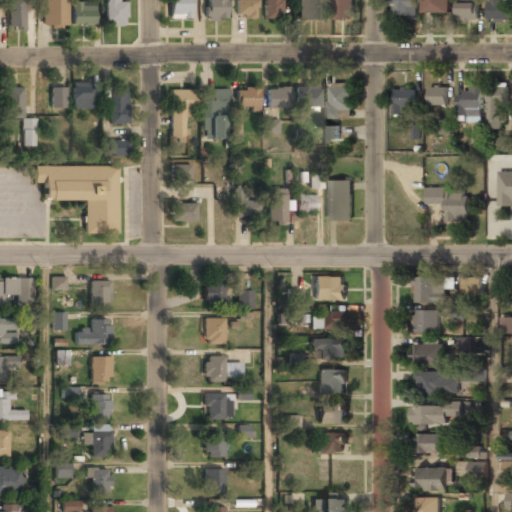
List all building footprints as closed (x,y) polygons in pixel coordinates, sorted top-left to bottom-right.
[(24,31),(24,0),(9,0),(9,31),(24,31)] [(40,0),(40,29),(66,29),(66,0),(40,0)] [(126,3),(118,3),(118,0),(105,0),(105,26),(126,26),(126,3)] [(191,0),(170,0),(170,19),(191,19),(191,0)] [(225,21),(225,0),(206,0),(206,21),(225,21)] [(263,0),(263,20),(280,20),(280,0),(263,0)] [(297,0),(297,22),(326,22),(326,0),(297,0)] [(334,0),(334,19),(353,19),(353,0),(334,0)] [(417,16),(417,0),(394,0),(394,16),(417,16)] [(452,14),(452,0),(425,0),(425,14),(452,14)] [(477,0),(459,0),(459,21),(477,21),(477,0)] [(488,0),(488,20),(510,20),(510,0),(488,0)] [(255,19),(255,1),(236,1),(236,19),(255,19)] [(93,3),(71,3),(71,26),(93,26),(93,3)] [(71,84),(71,110),(92,110),(92,84),(71,84)] [(342,118),(342,111),(352,111),(352,85),(329,85),(329,118),(342,118)] [(5,118),(21,118),(21,147),(34,147),(35,119),(22,119),(23,86),(5,86),(5,118)] [(298,109),(320,109),(320,87),(298,87),(298,109)] [(447,87),(429,87),(429,106),(447,106),(447,87)] [(488,129),(507,129),(507,87),(488,87),(488,129)] [(49,110),(65,110),(65,88),(49,88),(49,110)] [(258,89),(236,89),(236,110),(258,110),(258,89)] [(266,110),(289,110),(289,89),(266,89),(266,110)] [(414,115),(414,89),(394,89),(394,115),(414,115)] [(202,140),(226,140),(226,90),(202,90),(202,140)] [(457,118),(482,118),(482,90),(457,90),(457,118)] [(170,91),(170,138),(186,138),(186,110),(194,110),(194,91),(170,91)] [(107,92),(107,126),(127,126),(127,92),(107,92)] [(452,120),(435,120),(435,134),(453,134),(452,120)] [(277,122),(263,122),(263,134),(277,134),(277,122)] [(326,142),(339,142),(339,127),(326,127),(326,142)] [(511,137),(497,137),(497,151),(511,150),(511,137)] [(102,142),(102,157),(126,157),(126,142),(102,142)] [(171,183),(189,183),(189,165),(171,165),(171,183)] [(32,166),(116,166),(116,234),(83,234),(83,200),(42,200),(42,183),(32,183),(32,166)] [(511,206),(511,173),(499,173),(499,206),(511,206)] [(321,189),(322,177),(310,176),(309,188),(321,189)] [(351,181),(326,181),(326,220),(351,220),(351,181)] [(233,188),(232,217),(259,218),(259,200),(241,199),(241,188),(233,188)] [(446,222),(468,222),(467,188),(427,188),(427,205),(446,204),(446,222)] [(285,193),(268,193),(268,227),(285,227),(285,193)] [(315,196),(296,196),(296,213),(315,213),(315,196)] [(170,223),(195,223),(195,204),(170,204),(170,223)] [(65,277),(50,277),(51,291),(65,291),(65,277)] [(313,277),(313,300),(346,300),(346,277),(313,277)] [(442,303),(442,277),(414,277),(414,303),(442,303)] [(461,277),(462,296),(468,296),(469,306),(484,306),(483,277),(461,277)] [(0,307),(5,308),(5,297),(18,297),(18,302),(29,302),(30,280),(0,279),(0,307)] [(108,282),(88,282),(88,307),(108,307),(108,282)] [(202,305),(222,305),(222,283),(202,283),(202,305)] [(302,289),(283,289),(283,303),(302,304),(302,289)] [(251,310),(251,291),(235,291),(235,310),(251,310)] [(464,307),(452,307),(452,319),(464,319),(464,307)] [(345,311),(309,311),(309,331),(345,331),(345,311)] [(439,334),(439,311),(414,311),(414,334),(439,334)] [(65,313),(51,312),(51,330),(64,330),(65,313)] [(511,317),(502,317),(502,334),(511,334),(511,317)] [(4,334),(4,318),(0,318),(0,345),(15,345),(15,334),(4,334)] [(201,345),(222,345),(222,319),(201,319),(201,345)] [(109,321),(88,321),(88,332),(73,332),(73,346),(109,346),(109,321)] [(472,337),(461,337),(461,352),(473,352),(472,337)] [(347,339),(310,339),(310,358),(347,358),(347,339)] [(445,365),(445,345),(415,345),(415,365),(445,365)] [(67,350),(54,351),(55,366),(68,366),(67,350)] [(2,368),(17,368),(17,357),(0,357),(0,383),(2,383),(2,368)] [(88,384),(109,384),(109,358),(88,358),(88,384)] [(240,365),(222,365),(222,358),(202,358),(202,381),(240,381),(240,365)] [(511,382),(511,366),(503,367),(503,382),(511,382)] [(483,381),(483,368),(463,368),(463,381),(483,381)] [(345,371),(317,371),(317,395),(345,395),(345,371)] [(416,373),(416,394),(458,394),(458,373),(416,373)] [(78,399),(78,387),(59,388),(60,399),(78,399)] [(248,400),(248,389),(237,389),(237,400),(248,400)] [(26,410),(7,410),(7,400),(13,400),(13,391),(0,390),(0,419),(25,421),(26,410)] [(203,420),(229,420),(229,404),(223,404),(223,394),(203,394),(203,420)] [(109,395),(89,395),(89,420),(109,420),(109,395)] [(347,425),(347,403),(317,403),(317,425),(347,425)] [(451,415),(451,407),(411,407),(411,425),(447,425),(447,415),(451,415)] [(295,430),(296,418),(288,418),(287,429),(295,430)] [(251,425),(237,425),(237,438),(251,437),(251,425)] [(61,438),(75,438),(75,426),(60,426),(61,438)] [(88,446),(88,459),(109,459),(109,428),(90,428),(90,436),(82,436),(82,446),(88,446)] [(0,456),(8,457),(7,430),(0,429),(0,456)] [(223,459),(223,433),(203,433),(203,459),(223,459)] [(312,454),(346,454),(346,434),(312,434),(312,454)] [(416,454),(446,454),(446,435),(416,435),(416,454)] [(469,458),(481,458),(481,446),(469,446),(469,458)] [(487,478),(487,461),(469,462),(470,478),(487,478)] [(511,491),(511,461),(503,461),(502,491),(511,491)] [(54,477),(70,478),(70,464),(54,463),(54,477)] [(417,467),(417,490),(452,490),(452,467),(417,467)] [(0,468),(0,493),(22,494),(22,468),(0,468)] [(108,495),(108,470),(87,470),(87,495),(108,495)] [(202,470),(202,495),(222,495),(222,470),(202,470)] [(440,511),(440,497),(419,497),(419,511),(440,511)] [(80,511),(80,501),(61,501),(61,511),(80,511)] [(347,511),(347,501),(313,501),(313,511),(347,511)]
